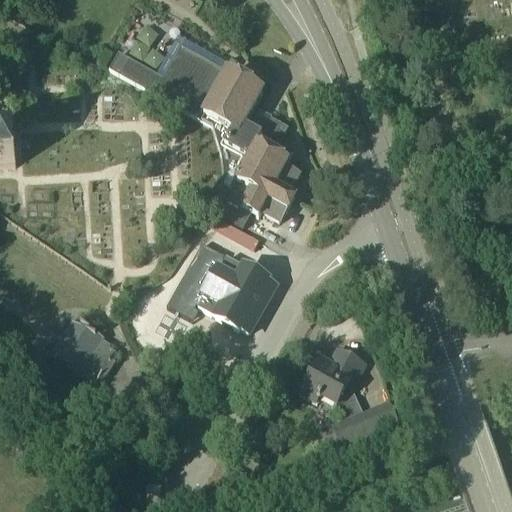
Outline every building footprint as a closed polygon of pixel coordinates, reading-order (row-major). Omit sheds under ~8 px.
[(264,103),(169,43),(151,88),(230,136),(221,157),(225,182),(210,199),(257,222),(264,216),(280,227),(294,204),(290,199),(297,180),(287,172),(292,160),(280,152),(288,135),(269,125),(267,128),(254,121),(264,103)] [(13,145),(0,145),(0,172),(14,172),(13,145)] [(0,186),(0,202),(15,202),(14,186),(0,186)] [(265,287),(226,264),(198,314),(213,322),(212,324),(235,338),(236,336),(244,340),(271,293),(263,289),(265,287)] [(48,362),(63,373),(78,384),(80,382),(86,387),(89,383),(95,388),(100,382),(111,365),(116,359),(109,353),(110,351),(74,325),(66,336),(62,333),(50,349),(55,353),(48,362)] [(329,369),(319,364),(299,399),(317,409),(320,403),(334,411),(335,409),(340,412),(347,425),(336,430),(346,453),(397,432),(388,409),(361,420),(353,400),(351,399),(364,371),(337,355),(329,369)] [(220,486),(235,494),(243,479),(228,471),(220,486)] [(264,488),(250,476),(242,491),(247,495),(264,488)]
